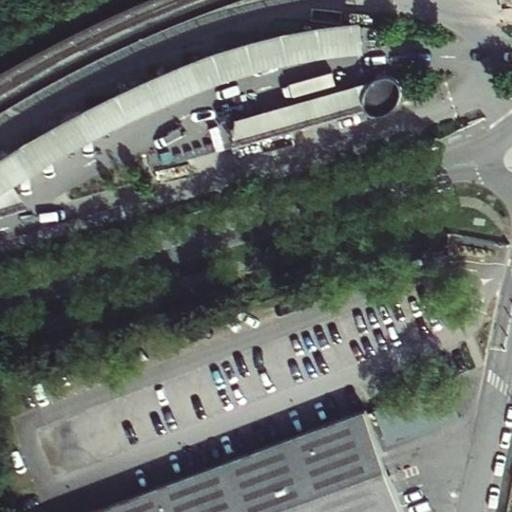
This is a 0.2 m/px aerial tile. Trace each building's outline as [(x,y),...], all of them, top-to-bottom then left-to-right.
[(366,54),(366,23),(317,31),(268,43),(211,60),(124,93),(68,121),(26,145),(0,160),(0,214),(30,206),(18,188),(57,163),(101,137),(159,110),(235,82),(296,66),(366,54)] [(366,106),(369,109),(372,111),(376,113),(379,114),(383,114),(387,114),(391,114),(394,112),(398,110),(400,107),(402,104),(404,101),(405,96),(405,93),(405,90),(404,86),(403,83),(401,80),(399,78),(396,76),(394,74),(391,72),(386,71),(383,71),(379,72),(377,73),(374,74),(370,76),(368,78),(365,81),(364,84),(363,88),(362,92),(362,96),(363,99),(364,103),(366,106)] [(239,122),(237,148),(369,109),(366,106),(364,103),(363,99),(362,96),(362,92),(363,88),(364,84),(239,122)] [(6,102),(10,98),(7,92),(0,86),(0,87),(1,96),(6,102)] [(405,511),(367,408),(84,511),(405,511)]
